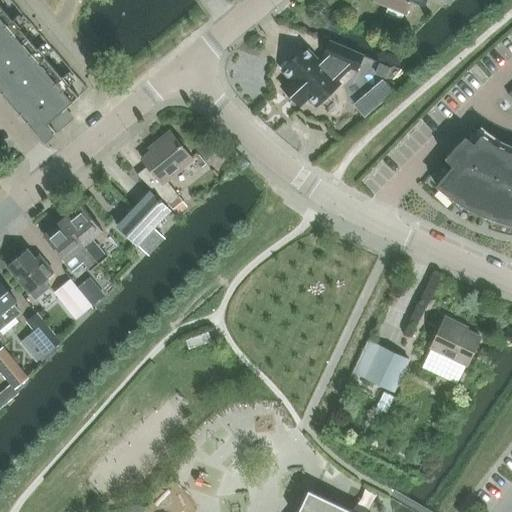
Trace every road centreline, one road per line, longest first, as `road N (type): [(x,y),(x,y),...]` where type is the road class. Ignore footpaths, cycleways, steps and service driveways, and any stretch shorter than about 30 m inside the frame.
road 1 (residential): [(511,285),(322,198),(284,171),(185,70)]
road 2 (residential): [(57,177),(185,70)]
